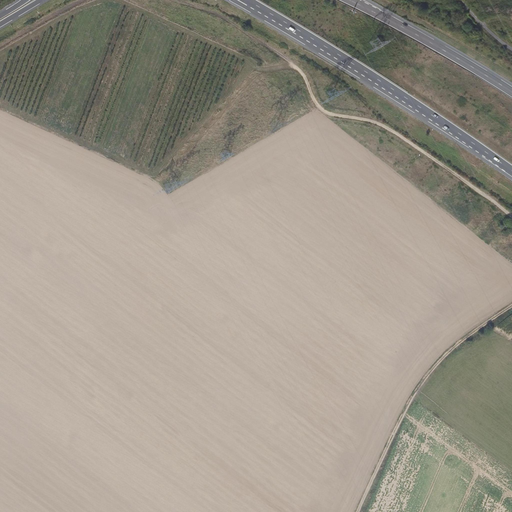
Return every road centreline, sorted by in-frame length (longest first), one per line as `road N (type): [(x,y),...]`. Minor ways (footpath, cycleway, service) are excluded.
road 1 (trunk): [(249,3),(511,170)]
road 2 (track): [(357,511),(413,396),(442,358),(511,305)]
road 3 (track): [(511,218),(381,125),(318,106),(309,89)]
road 4 (trunk): [(511,91),(354,0)]
